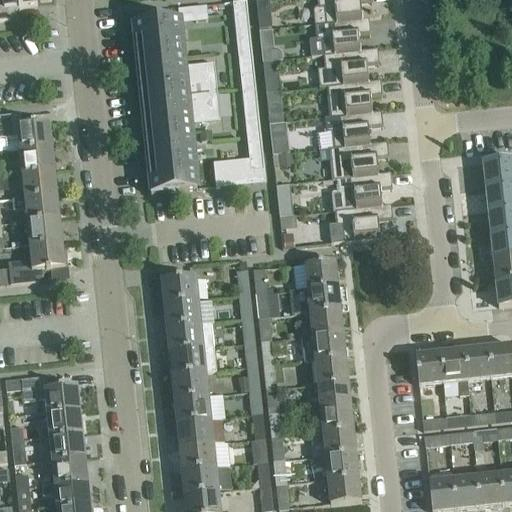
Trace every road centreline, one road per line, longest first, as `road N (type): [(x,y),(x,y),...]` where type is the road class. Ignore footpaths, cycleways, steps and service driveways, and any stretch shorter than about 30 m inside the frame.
road 1 (residential): [(133,511),(79,0)]
road 2 (residential): [(390,511),(375,361),(382,341),(440,322),(444,302),(426,126)]
road 3 (residential): [(413,0),(426,126)]
